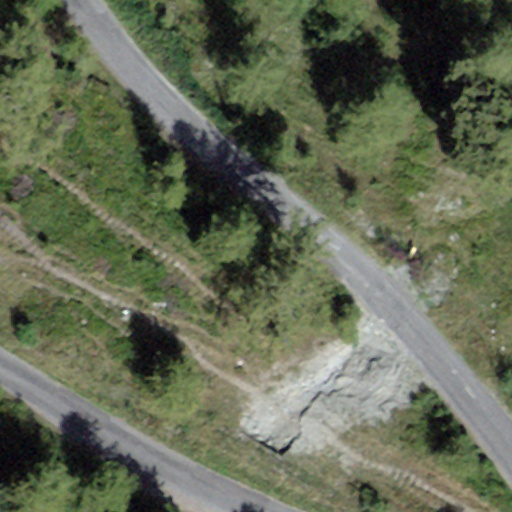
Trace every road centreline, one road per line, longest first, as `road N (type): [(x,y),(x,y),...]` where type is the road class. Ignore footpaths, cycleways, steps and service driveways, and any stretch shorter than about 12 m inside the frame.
road 1 (unclassified): [(70,0),(172,119),(363,291),(511,463)]
road 2 (unclassified): [(224,511),(0,376)]
